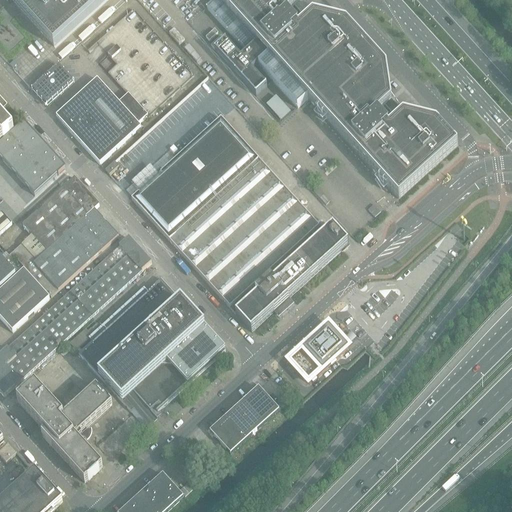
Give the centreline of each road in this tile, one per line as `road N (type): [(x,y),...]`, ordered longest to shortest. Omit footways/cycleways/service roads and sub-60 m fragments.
road 1 (unclassified): [(258,362),(0,75)]
road 2 (motorway): [(511,241),(284,511)]
road 3 (motorway): [(511,334),(334,511)]
road 4 (unclassified): [(340,0),(461,130),(471,144),(470,173)]
road 5 (tertiary): [(95,511),(258,362)]
road 6 (motorway): [(383,511),(511,383)]
road 7 (tertiary): [(366,268),(394,260),(476,186),(511,177)]
road 8 (secondary): [(396,3),(511,131)]
road 9 (tertiary): [(258,362),(366,268)]
road 10 (tertiary): [(470,173),(366,268)]
road 11 (unclassified): [(0,416),(87,511)]
road 12 (secondary): [(511,95),(424,0)]
road 13 (motorway): [(419,511),(511,425)]
